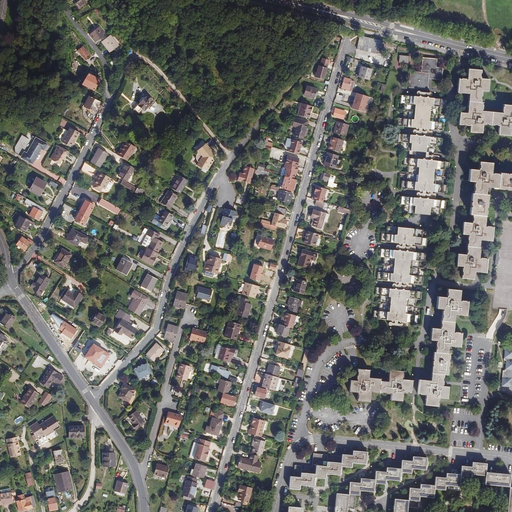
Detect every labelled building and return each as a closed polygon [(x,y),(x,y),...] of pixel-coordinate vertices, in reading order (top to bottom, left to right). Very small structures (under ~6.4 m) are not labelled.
[(72,0),(78,8),(86,3),(83,0),(72,0)] [(89,35),(95,42),(105,34),(99,27),(89,35)] [(95,42),(97,45),(101,42),(107,37),(105,34),(95,42)] [(107,37),(101,42),(110,52),(118,46),(110,35),(107,37)] [(379,42),(359,38),(356,50),(376,54),(379,42)] [(83,46),(77,51),(85,61),(91,56),(83,46)] [(409,57),(400,56),(399,63),(409,64),(409,57)] [(437,59),(423,58),(421,73),(411,72),(409,87),(428,88),(429,79),(440,80),(441,71),(443,71),(443,67),(436,67),(437,59)] [(315,77),(323,80),(328,64),(321,62),(320,66),(319,65),(315,77)] [(361,66),(358,77),(368,80),(372,69),(361,66)] [(466,115),(459,114),(458,126),(460,127),(460,126),(464,126),(464,127),(467,127),(468,127),(469,127),(469,133),(480,134),(481,126),(483,126),(483,125),(487,126),(492,127),(492,126),(496,126),(496,127),(498,127),(498,136),(509,137),(509,130),(511,131),(511,107),(502,107),(502,108),(501,108),(501,113),(502,113),(501,114),(480,113),(480,111),(481,111),(481,106),(481,104),(480,104),(480,101),(479,101),(479,97),(480,97),(480,94),(480,92),(487,93),(487,81),(479,80),(479,78),(478,78),(478,74),(479,74),(479,72),(467,71),(466,81),(464,81),(459,80),(459,81),(457,81),(456,94),(468,95),(466,115)] [(91,88),(94,90),(100,79),(88,73),(86,77),(83,84),(88,86),(91,88)] [(344,78),(341,88),(351,91),(354,82),(351,81),(351,80),(344,78)] [(304,96),(313,99),(315,94),(316,89),(307,86),(304,96)] [(167,89),(174,97),(176,95),(170,88),(169,87),(167,89)] [(343,103),(350,105),(352,95),(346,93),(343,103)] [(144,98),(143,98),(142,98),(142,99),(141,99),(141,100),(140,101),(140,102),(140,103),(135,108),(139,112),(142,108),(145,111),(153,101),(146,95),(144,98)] [(446,100),(400,95),(399,103),(404,104),(403,119),(398,118),(397,126),(443,131),(444,123),(439,122),(441,107),(445,107),(446,100)] [(99,110),(102,103),(94,99),(88,96),(83,107),(96,113),(97,109),(99,110)] [(297,115),(307,118),(311,106),(305,105),(300,103),(297,115)] [(335,109),(333,116),(341,118),(342,118),(344,118),(346,112),(343,112),(343,111),(335,109)] [(296,127),(293,136),(302,138),(303,135),(306,136),(307,131),(305,130),(307,121),(295,118),(292,126),(296,127)] [(60,126),(69,129),(71,123),(62,120),(60,126)] [(349,125),(337,121),(333,133),(345,136),(349,125)] [(75,140),(76,140),(79,133),(70,127),(61,142),(70,147),(75,140)] [(442,138),(396,134),(396,141),(400,142),(400,149),(409,150),(409,154),(416,154),(416,151),(436,153),(437,145),(442,146),(442,138)] [(339,152),(343,140),(332,137),(328,149),(339,152)] [(21,157),(32,164),(41,148),(43,150),(47,145),(36,138),(27,153),(24,152),(21,157)] [(292,140),(289,152),(298,155),(299,150),(298,150),(299,147),(300,142),(292,140)] [(125,141),(117,155),(127,161),(135,148),(125,141)] [(214,160),(215,158),(212,155),(214,154),(205,144),(196,152),(197,153),(197,154),(196,154),(196,155),(196,157),(196,158),(196,160),(197,161),(198,162),(196,165),(202,169),(205,165),(209,168),(212,162),(211,162),(212,160),(214,160)] [(68,152),(57,145),(50,159),(59,164),(62,159),(63,157),(65,158),(68,152)] [(98,148),(90,162),(99,167),(107,154),(98,148)] [(341,161),(337,160),(338,156),(327,152),(323,165),(334,169),(335,165),(339,167),(341,161)] [(295,180),(293,179),(295,174),(296,171),(297,172),(298,168),(297,167),(299,160),(299,159),(294,158),(294,159),(292,158),(293,157),(288,156),(285,164),(284,168),(286,169),(284,177),(285,177),(281,189),(292,192),(295,180)] [(450,162),(404,158),(403,166),(408,166),(406,181),(402,181),(401,189),(447,193),(447,185),(443,185),(445,169),(449,169),(450,162)] [(471,207),(470,207),(470,214),(473,214),(473,217),(473,221),(472,221),(472,223),(463,222),(462,234),(469,235),(469,236),(468,236),(468,240),(469,240),(468,243),(467,249),(468,249),(467,253),(467,255),(458,254),(457,266),(463,266),(463,268),(462,268),(462,271),(463,272),(463,275),(462,275),(462,278),(474,279),(475,272),(487,273),(488,259),(486,259),(486,258),(481,258),(481,259),(479,258),(480,247),(479,247),(480,240),(492,241),(493,228),(491,227),(491,226),(487,226),(486,227),(485,227),(486,216),(485,216),(486,214),(486,211),(486,207),(487,207),(487,203),(486,203),(487,200),(488,200),(488,197),(487,197),(487,195),(486,194),(486,187),(500,188),(500,189),(503,190),(503,189),(507,189),(507,190),(510,190),(511,189),(511,174),(511,175),(511,174),(508,173),(508,174),(506,174),(507,173),(499,173),(499,175),(497,174),(497,173),(492,173),(492,174),(491,174),(492,163),(479,162),(478,165),(479,165),(479,168),(478,168),(478,170),(469,169),(468,181),(475,182),(475,183),(474,183),(474,187),(475,187),(474,191),(473,194),(472,193),(471,200),(472,200),(472,202),(471,202),(470,206),(471,206),(471,207)] [(134,169),(126,163),(118,176),(127,181),(134,169)] [(237,181),(249,184),(254,169),(245,167),(243,174),(239,173),(237,181)] [(100,192),(102,188),(105,190),(111,179),(100,172),(97,177),(98,177),(96,180),(95,179),(93,183),(94,184),(96,185),(94,189),(100,192)] [(322,172),(320,179),(324,180),(323,182),(327,183),(327,181),(328,181),(330,175),(322,172)] [(178,175),(170,188),(179,194),(187,180),(178,175)] [(37,179),(31,190),(39,194),(45,183),(37,179)] [(132,191),(134,192),(136,188),(122,180),(120,184),(132,191)] [(317,186),(313,199),(316,200),(322,202),(326,189),(317,186)] [(137,188),(135,192),(140,196),(143,191),(137,188)] [(177,195),(168,190),(161,203),(169,208),(177,195)] [(280,193),(277,201),(289,204),(292,193),(283,191),(282,194),(280,193)] [(445,208),(445,200),(400,197),(399,204),(405,205),(404,212),(440,215),(440,208),(445,208)] [(38,221),(44,209),(26,199),(25,202),(34,207),(29,216),(38,221)] [(79,211),(89,216),(95,205),(85,200),(79,211)] [(119,214),(120,211),(108,204),(100,200),(98,203),(111,210),(119,214)] [(121,210),(121,209),(109,202),(108,204),(120,211),(121,210)] [(284,215),(285,216),(287,210),(274,206),(273,212),(275,213),(284,215)] [(223,213),(224,213),(223,216),(222,216),(219,224),(224,226),(225,224),(230,225),(232,219),(231,219),(232,215),(235,216),(236,212),(233,210),(224,208),(224,210),(223,213)] [(172,215),(165,210),(161,218),(158,222),(166,226),(172,215)] [(79,211),(74,220),(84,225),(85,226),(88,220),(87,220),(89,216),(79,211)] [(329,214),(317,211),(316,214),(311,212),(309,219),(313,220),(311,226),(322,229),(324,222),(327,222),(329,214)] [(285,228),(287,220),(283,219),(284,215),(275,213),(271,225),(276,226),(278,227),(279,226),(285,228)] [(18,219),(15,225),(25,231),(27,226),(31,229),(34,223),(19,215),(17,219),(18,219)] [(261,222),(259,226),(275,230),(276,226),(271,225),(261,222)] [(153,237),(148,248),(158,253),(163,242),(158,239),(161,234),(149,227),(146,233),(153,237)] [(380,242),(426,245),(427,238),(422,237),(423,230),(387,227),(386,234),(381,234),(380,242)] [(88,238),(72,229),(66,240),(77,245),(80,240),(85,243),(88,238)] [(307,231),(304,243),(315,246),(318,234),(307,231)] [(257,248),(257,247),(270,250),(273,240),(260,237),(261,234),(257,233),(253,247),(257,248)] [(19,247),(24,250),(29,244),(31,245),(33,242),(28,239),(27,240),(22,237),(16,245),(17,246),(17,247),(18,248),(19,247)] [(336,248),(338,241),(331,238),(329,245),(336,248)] [(141,259),(153,265),(159,254),(147,247),(144,253),(141,259)] [(63,268),(72,255),(62,249),(54,262),(63,268)] [(302,249),(298,265),(307,268),(310,259),(314,260),(317,253),(302,249)] [(425,253),(379,249),(379,257),(383,257),(382,273),(377,272),(377,280),(422,284),(423,276),(418,276),(420,261),(424,261),(425,253)] [(217,274),(221,259),(210,256),(209,260),(208,265),(206,264),(205,270),(217,274)] [(189,270),(194,271),(198,260),(193,259),(188,257),(184,271),(188,273),(189,270)] [(123,258),(116,270),(126,275),(132,263),(127,260),(123,258)] [(261,261),(255,259),(254,261),(251,260),(249,266),(259,269),(260,267),(264,268),(265,264),(261,263),(261,261)] [(43,290),(50,280),(41,274),(35,285),(43,290)] [(150,291),(157,279),(147,274),(141,286),(145,288),(150,291)] [(295,283),(293,291),(303,294),(306,282),(297,279),(294,278),(293,282),(295,283)] [(258,290),(259,286),(246,282),(242,294),(254,298),(257,290),(258,290)] [(198,291),(196,297),(209,301),(212,290),(201,287),(199,286),(198,286),(197,290),(198,291)] [(422,292),(376,288),(375,296),(380,296),(378,311),(374,311),(373,319),(419,323),(419,315),(415,315),(416,299),(421,300),(422,292)] [(448,346),(460,347),(461,333),(459,333),(459,332),(455,332),(455,333),(453,333),(454,322),(453,322),(454,314),(465,315),(467,302),(465,301),(465,300),(460,300),(460,301),(459,301),(459,290),(446,289),(446,291),(447,291),(447,296),(446,295),(446,297),(437,297),(436,308),(443,309),(443,310),(442,310),(441,314),(442,314),(442,318),(441,318),(441,323),(441,327),(440,327),(440,329),(431,328),(431,340),(437,340),(437,342),(436,342),(436,346),(437,346),(436,349),(435,349),(435,352),(433,352),(433,359),(434,359),(433,361),(432,360),(432,364),(433,364),(433,366),(432,366),(431,381),(419,380),(418,393),(420,393),(420,394),(424,394),(426,394),(425,405),(438,406),(438,403),(438,399),(439,399),(439,398),(448,398),(449,386),(442,386),(442,385),(443,385),(443,381),(443,377),(444,377),(444,374),(447,375),(447,373),(448,373),(448,369),(448,366),(449,366),(449,362),(448,362),(449,359),(450,355),(449,355),(449,353),(448,353),(448,346)] [(73,294),(67,290),(61,300),(75,308),(83,296),(75,291),(73,294)] [(128,309),(139,315),(149,298),(134,290),(131,296),(134,298),(128,309)] [(174,305),(184,308),(188,295),(178,292),(177,298),(176,298),(174,305)] [(495,308),(511,309),(511,308),(511,302),(509,302),(510,293),(496,292),(495,308)] [(249,299),(241,297),(236,315),(247,318),(251,304),(248,303),(249,299)] [(292,311),(297,313),(298,309),(300,309),(302,301),(289,297),(287,306),(293,307),(292,311)] [(132,338),(137,330),(135,329),(137,325),(132,322),(130,326),(128,324),(132,317),(121,310),(117,317),(121,320),(114,331),(121,335),(123,333),(132,338)] [(7,312),(0,322),(8,328),(15,318),(7,312)] [(99,327),(105,317),(97,312),(91,322),(99,327)] [(280,324),(287,326),(289,327),(292,328),(296,315),(285,312),(284,317),(283,320),(281,320),(280,324)] [(240,324),(229,321),(224,337),(235,340),(237,330),(239,330),(240,324)] [(286,337),(289,327),(287,326),(280,324),(279,324),(276,334),(286,337)] [(175,341),(178,328),(168,325),(166,332),(167,332),(166,338),(175,341)] [(193,328),(191,331),(189,339),(193,340),(196,341),(204,343),(207,332),(201,330),(193,328)] [(277,350),(276,354),(288,358),(291,345),(279,341),(276,350),(277,350)] [(218,359),(222,346),(222,345),(217,343),(214,353),(216,353),(214,358),(218,359)] [(104,351),(93,344),(85,357),(94,363),(97,359),(98,360),(104,351)] [(154,348),(153,347),(146,355),(153,361),(163,350),(157,344),(154,348)] [(222,346),(218,359),(230,362),(231,358),(229,357),(229,355),(232,356),(233,356),(235,350),(222,346)] [(307,349),(301,369),(304,370),(310,350),(307,349)] [(511,350),(505,350),(504,361),(506,361),(505,370),(504,370),(502,388),(511,389),(511,386),(511,350)] [(134,369),(139,379),(152,372),(147,363),(144,365),(143,364),(134,369)] [(179,370),(176,378),(186,381),(190,366),(182,364),(180,371),(179,370)] [(222,376),(227,378),(229,372),(225,371),(226,369),(219,366),(219,367),(212,364),(209,371),(222,375),(222,376)] [(270,364),(267,374),(277,377),(280,367),(270,364)] [(40,382),(48,387),(52,381),(57,385),(63,377),(49,368),(40,382)] [(349,380),(348,392),(357,393),(357,395),(358,395),(357,399),(356,398),(356,401),(369,402),(370,392),(372,392),(372,393),(376,393),(376,392),(378,392),(378,393),(381,394),(381,393),(385,393),(385,394),(388,394),(389,393),(390,393),(390,400),(402,401),(402,393),(404,393),(404,392),(408,392),(408,393),(411,394),(412,380),(401,379),(402,378),(403,374),(402,373),(402,371),(388,370),(387,381),(380,381),(380,379),(368,378),(369,370),(356,369),(356,372),(357,372),(357,376),(356,376),(355,379),(356,379),(356,381),(349,380)] [(262,387),(275,391),(279,377),(277,377),(267,374),(265,373),(264,378),(266,379),(265,383),(263,382),(262,387)] [(224,393),(228,394),(231,382),(221,380),(218,391),(224,393)] [(128,402),(135,390),(123,383),(121,389),(122,389),(118,397),(128,402)] [(257,387),(254,395),(264,399),(267,390),(257,387)] [(20,402),(29,408),(39,394),(29,388),(20,402)] [(44,406),(47,404),(53,396),(46,391),(39,402),(44,406)] [(233,406),(236,396),(228,394),(224,393),(221,402),(233,406)] [(254,414),(262,417),(265,406),(262,405),(257,404),(254,414)] [(208,433),(218,436),(222,421),(221,420),(224,414),(212,410),(210,417),(213,418),(210,427),(208,433)] [(135,430),(145,423),(136,411),(128,417),(133,424),(132,425),(135,430)] [(168,412),(167,416),(165,424),(178,427),(182,415),(177,414),(168,412)] [(248,433),(254,435),(261,437),(262,432),(265,421),(253,418),(252,423),(253,423),(252,426),(251,426),(250,429),(249,429),(248,433)] [(32,433),(37,444),(53,437),(54,440),(63,436),(57,424),(49,428),(47,426),(32,433)] [(69,426),(69,438),(77,438),(77,437),(84,437),(84,426),(69,426)] [(261,454),(266,438),(261,437),(254,435),(252,444),(254,444),(253,446),(252,451),(261,454)] [(17,436),(6,439),(11,457),(21,455),(19,446),(17,436)] [(207,451),(210,441),(199,438),(194,458),(205,461),(206,457),(208,451),(207,451)] [(53,451),(56,464),(64,462),(62,449),(53,451)] [(38,455),(39,460),(47,458),(45,451),(38,455)] [(115,466),(115,453),(102,453),(103,466),(115,466)] [(301,492),(301,487),(315,489),(316,480),(327,481),(327,476),(341,477),(342,469),(353,470),(353,465),(367,466),(368,454),(354,453),(354,454),(352,454),(351,457),(343,457),(343,459),(332,458),(332,460),(332,464),(330,464),(331,460),(329,459),(329,457),(315,456),(313,469),(306,469),(306,471),(306,475),(304,475),(304,471),(303,471),(303,469),(296,468),(295,479),(292,479),(291,491),(301,492)] [(240,457),(237,467),(258,472),(260,463),(256,462),(258,456),(250,454),(249,460),(240,457)] [(351,484),(350,497),(338,496),(336,511),(348,511),(348,510),(356,511),(357,497),(360,497),(361,492),(375,494),(376,485),(386,486),(386,481),(400,482),(401,474),(412,475),(412,470),(425,471),(427,460),(413,458),(413,459),(411,459),(411,463),(402,462),(402,464),(390,460),(387,467),(386,472),(376,471),(375,479),(361,478),(360,485),(355,484),(351,484)] [(166,478),(169,467),(157,463),(154,474),(166,478)] [(192,475),(203,478),(204,473),(205,471),(207,466),(196,463),(194,470),(192,475)] [(485,485),(509,488),(510,475),(486,473),(486,464),(473,463),(473,464),(471,464),(470,468),(462,467),(462,469),(450,465),(446,476),(435,477),(435,485),(420,484),(420,490),(414,490),(410,489),(409,502),(395,501),(394,511),(408,511),(409,509),(419,510),(420,498),(434,499),(435,490),(445,491),(446,487),(460,488),(460,479),(471,480),(472,475),(486,477),(485,485)] [(33,484),(31,472),(25,474),(28,485),(33,484)] [(54,474),(58,493),(70,490),(65,472),(54,474)] [(182,495),(193,498),(197,484),(196,483),(197,479),(188,476),(182,495)] [(207,479),(204,487),(213,490),(215,481),(207,479)] [(125,494),(128,483),(117,480),(114,491),(125,494)] [(237,499),(243,500),(248,502),(251,488),(241,486),(239,485),(238,491),(239,492),(237,499)] [(0,500),(1,505),(15,502),(14,498),(13,498),(12,496),(16,495),(15,492),(14,490),(10,490),(10,492),(1,493),(1,490),(0,489),(0,500)] [(33,508),(36,507),(35,507),(34,501),(33,498),(30,498),(30,497),(25,499),(23,495),(18,496),(19,500),(16,501),(19,511),(27,510),(33,508)] [(58,509),(55,497),(47,499),(49,509),(54,508),(55,510),(58,509)]
